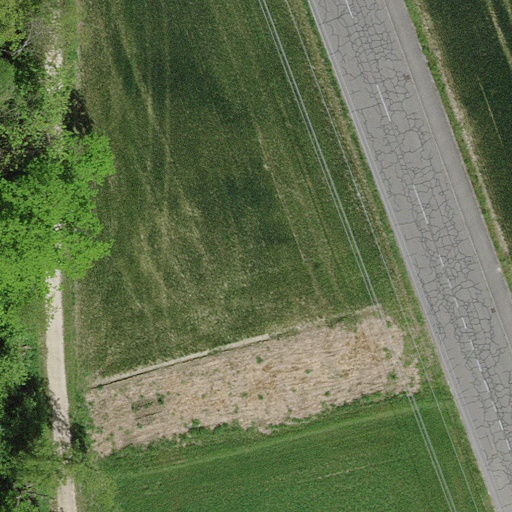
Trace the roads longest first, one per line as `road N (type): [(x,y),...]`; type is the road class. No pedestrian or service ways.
road 1 (track): [(59,511),(48,417),(41,0)]
road 2 (unclassified): [(349,0),(511,452)]
